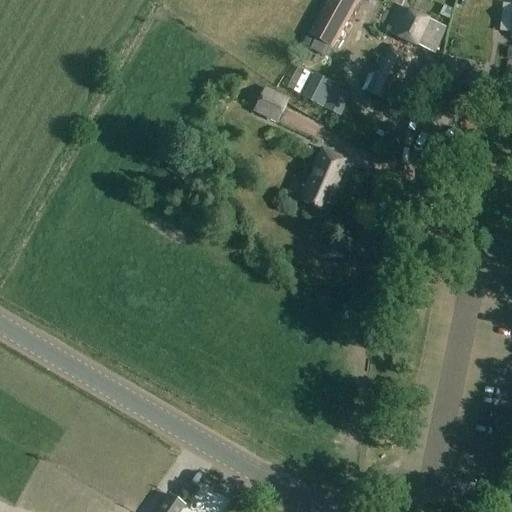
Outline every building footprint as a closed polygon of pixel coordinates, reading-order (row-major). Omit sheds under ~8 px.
[(293,0),(273,37),(295,50),(323,0),(293,0)] [(328,0),(309,36),(333,49),(360,0),(328,0)] [(500,32),(511,33),(511,36),(511,38),(511,37),(511,5),(503,4),(500,32)] [(397,7),(386,33),(434,54),(446,29),(431,22),(431,21),(410,12),(410,13),(397,7)] [(367,93),(395,105),(416,59),(388,46),(367,93)] [(444,60),(438,93),(463,98),(470,65),(444,60)] [(313,75),(301,98),(339,118),(349,98),(332,89),(334,85),(313,75)] [(253,113),(277,125),(289,100),(264,89),(253,113)] [(222,106),(218,115),(243,126),(247,116),(222,106)] [(286,147),(261,202),(284,212),(308,157),(286,147)] [(300,202),(324,212),(346,160),(322,150),(300,202)] [(167,174),(181,180),(186,168),(172,160),(167,174)] [(168,496),(156,511),(180,511),(184,507),(168,496)]
